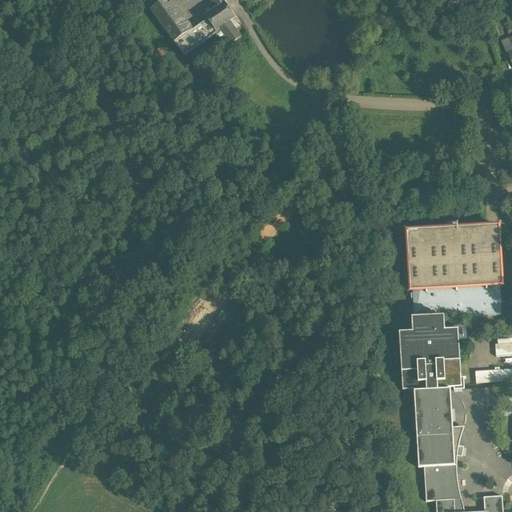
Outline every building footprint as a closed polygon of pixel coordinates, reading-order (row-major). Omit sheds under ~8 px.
[(189,32),(173,9),(185,0),(164,0),(150,10),(174,43),(189,32)] [(221,0),(211,0),(217,8),(205,16),(208,20),(211,25),(215,30),(212,32),(212,33),(220,42),(225,38),(234,30),(228,22),(233,18),(221,0)] [(211,25),(208,20),(190,31),(195,39),(178,49),(183,54),(205,38),(202,33),(205,31),(204,30),(211,25)] [(211,25),(204,30),(205,31),(202,33),(205,38),(212,33),(212,32),(215,30),(211,25)] [(234,30),(225,38),(231,45),(240,37),(234,30)] [(189,32),(174,43),(178,49),(195,39),(190,31),(189,32)] [(498,227),(408,231),(411,289),(412,289),(499,284),(501,284),(498,227)] [(499,284),(412,289),(414,318),(443,317),(501,314),(499,284)] [(230,310),(239,317),(246,307),(237,301),(230,310)] [(230,310),(227,315),(237,321),(240,317),(239,317),(230,310)] [(207,344),(216,351),(237,321),(227,315),(207,344)] [(414,318),(411,319),(412,333),(399,334),(402,391),(416,391),(416,392),(448,390),(448,389),(454,388),(454,391),(464,390),(464,378),(460,378),(458,330),(444,331),(443,317),(414,318)] [(511,344),(495,346),(496,357),(511,356),(511,344)] [(511,369),(475,372),(476,385),(511,382),(511,369)] [(448,390),(414,392),(418,469),(424,468),(426,502),(436,502),(436,511),(502,511),(501,498),(483,499),(483,511),(464,511),(462,504),(458,487),(457,472),(457,457),(462,458),(464,448),(459,447),(462,436),(453,437),(450,390),(448,390)] [(511,416),(511,409),(496,411),(497,418),(511,416)]
